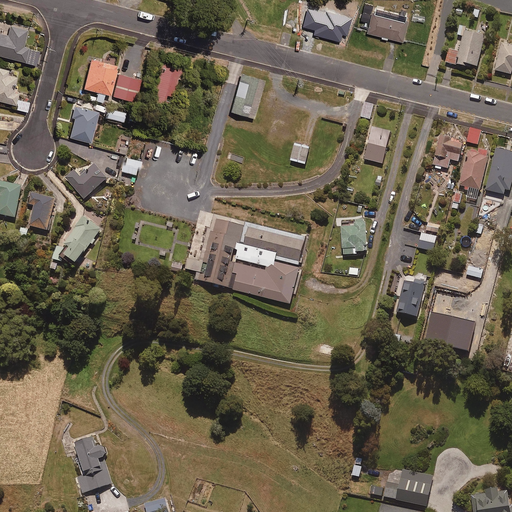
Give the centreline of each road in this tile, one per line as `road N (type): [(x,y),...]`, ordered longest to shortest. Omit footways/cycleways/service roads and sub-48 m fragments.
road 1 (residential): [(511,114),(252,48)]
road 2 (residential): [(252,48),(69,2)]
road 3 (residential): [(33,150),(69,2)]
